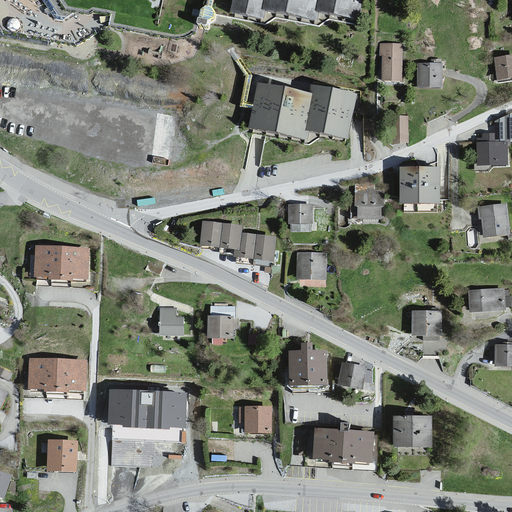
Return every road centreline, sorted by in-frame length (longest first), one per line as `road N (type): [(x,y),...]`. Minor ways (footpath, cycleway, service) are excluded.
road 1 (tertiary): [(511,422),(126,234)]
road 2 (residential): [(126,234),(153,215),(380,166),(511,107)]
road 3 (tertiary): [(117,511),(238,486),(511,507)]
road 4 (tertiary): [(126,234),(0,170)]
